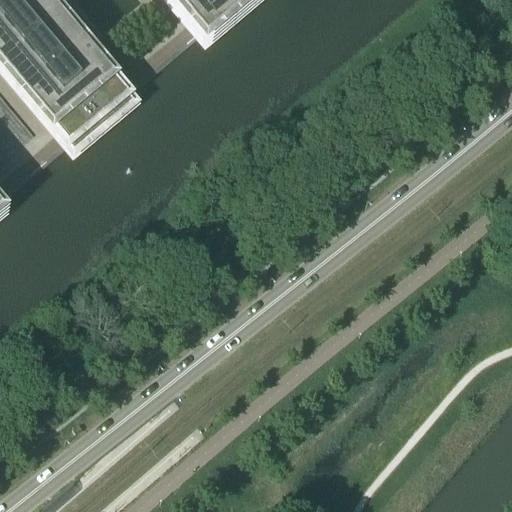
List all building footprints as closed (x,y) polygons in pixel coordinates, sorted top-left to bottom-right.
[(0,0),(0,71),(52,132),(111,83),(41,0),(0,0)] [(165,0),(183,22),(208,0),(165,0)] [(251,0),(208,0),(183,22),(201,42),(251,0)] [(131,106),(111,83),(52,132),(71,156),(131,106)] [(71,487),(41,511),(55,511),(74,496),(74,493),(73,490),(72,487),(71,487)]
